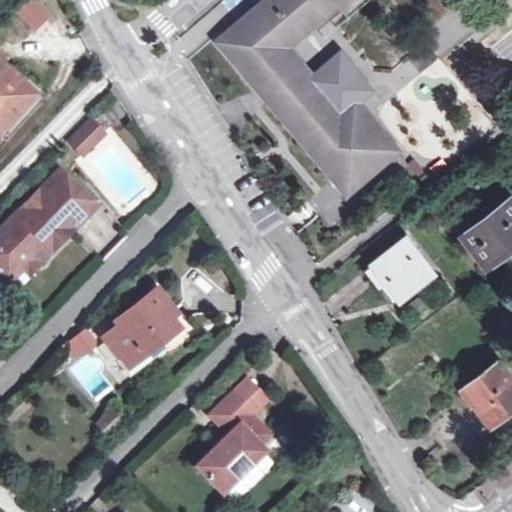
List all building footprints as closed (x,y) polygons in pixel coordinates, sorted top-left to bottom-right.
[(293,4),(310,24),(337,1),(344,9),(355,0),(269,0),(221,41),(285,115),(282,118),(289,126),(292,124),(301,135),(299,137),(305,144),(308,142),(337,177),(350,165),(361,179),(396,149),(355,101),(342,112),(285,45),(268,25),(293,4)] [(28,1),(20,10),(37,27),(45,18),(28,1)] [(268,25),(285,45),(310,24),(293,4),(268,25)] [(0,64),(0,132),(34,94),(0,64)] [(103,133),(88,119),(69,140),(83,153),(103,133)] [(348,190),(361,179),(350,165),(337,177),(348,190)] [(37,255),(43,261),(72,231),(92,210),(56,176),(36,196),(0,232),(0,278),(7,285),(24,269),(37,255)] [(467,236),(489,265),(511,247),(511,205),(511,203),(467,236)] [(375,265),(401,298),(434,273),(408,239),(375,265)] [(29,275),(43,261),(37,255),(24,269),(29,275)] [(139,349),(144,356),(147,354),(178,329),(167,315),(172,311),(157,291),(117,322),(120,326),(105,338),(120,356),(124,362),(139,349)] [(418,322),(431,310),(422,299),(408,311),(418,322)] [(69,342),(67,344),(70,348),(73,346),(77,352),(84,353),(94,345),(95,341),(87,331),(69,342)] [(67,344),(64,347),(71,356),(77,352),(73,346),(70,348),(67,344)] [(139,349),(124,362),(129,368),(144,356),(139,349)] [(124,362),(120,356),(116,359),(128,374),(150,358),(147,354),(144,356),(129,368),(124,362)] [(464,390),(491,424),(503,414),(508,420),(511,417),(511,376),(500,362),(464,390)] [(247,382),(231,397),(250,416),(266,401),(247,382)] [(212,416),(230,435),(198,468),(223,492),(265,451),(258,444),(267,434),(250,416),(231,397),(212,416)] [(97,425),(108,436),(124,421),(113,409),(97,425)]
